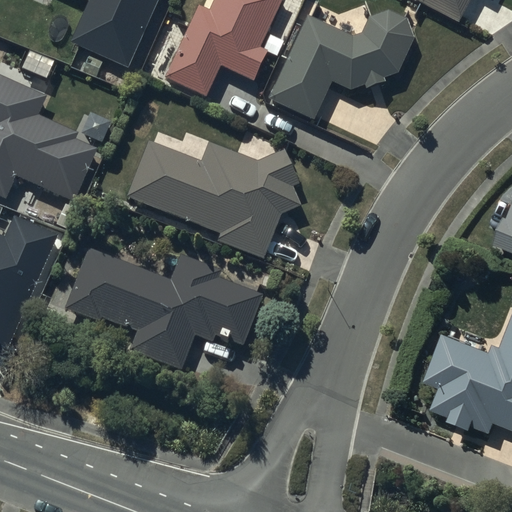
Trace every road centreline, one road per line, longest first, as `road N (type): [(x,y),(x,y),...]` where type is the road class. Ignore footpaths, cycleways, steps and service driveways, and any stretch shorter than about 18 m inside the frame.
road 1 (residential): [(511,93),(444,151),(410,197),(341,359)]
road 2 (residential): [(336,417),(511,483)]
road 3 (residential): [(235,511),(341,359)]
road 4 (secondary): [(135,511),(0,459)]
